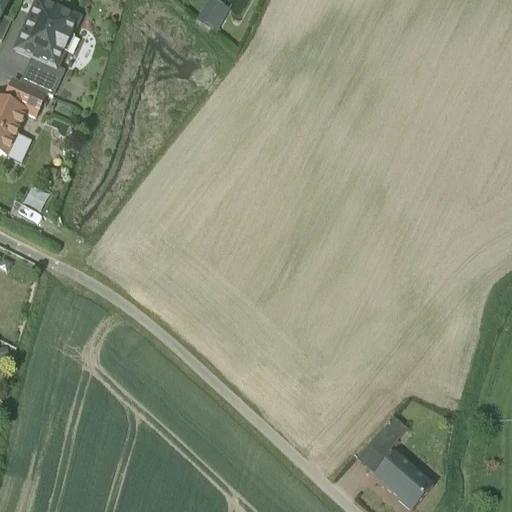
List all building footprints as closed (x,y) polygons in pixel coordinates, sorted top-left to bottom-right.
[(0,0),(0,19),(4,10),(7,9),(11,0),(0,0)] [(227,11),(211,2),(200,24),(217,33),(227,11)] [(77,23),(37,5),(29,21),(25,19),(18,35),(22,37),(15,54),(31,61),(55,72),(55,71),(77,23)] [(11,24),(0,19),(0,44),(1,45),(11,24)] [(55,72),(31,61),(19,86),(45,98),(52,101),(64,75),(55,71),(55,72)] [(19,86),(13,84),(12,84),(2,106),(26,116),(25,117),(28,119),(34,122),(45,98),(19,86)] [(2,106),(0,104),(0,157),(6,160),(25,117),(26,116),(2,106)] [(414,511),(432,491),(393,458),(372,482),(406,511),(414,511)]
